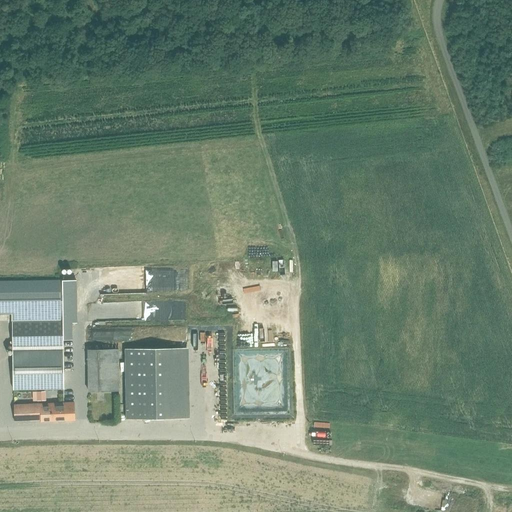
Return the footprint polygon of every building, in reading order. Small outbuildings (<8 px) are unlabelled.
[(0,314),(12,314),(12,315),(12,352),(62,352),(62,332),(61,320),(63,320),(62,280),(0,280),(0,314)] [(195,348),(203,349),(204,334),(196,334),(195,348)] [(188,348),(125,349),(126,420),(189,419),(188,348)] [(118,349),(88,350),(89,392),(119,391),(118,349)] [(12,352),(13,391),(36,390),(63,389),(62,352),(12,352)] [(33,401),(46,401),(46,391),(33,392),(33,401)] [(14,404),(14,422),(75,419),(74,409),(74,402),(14,404)] [(220,477),(221,498),(250,497),(249,474),(231,475),(231,476),(220,477)]
